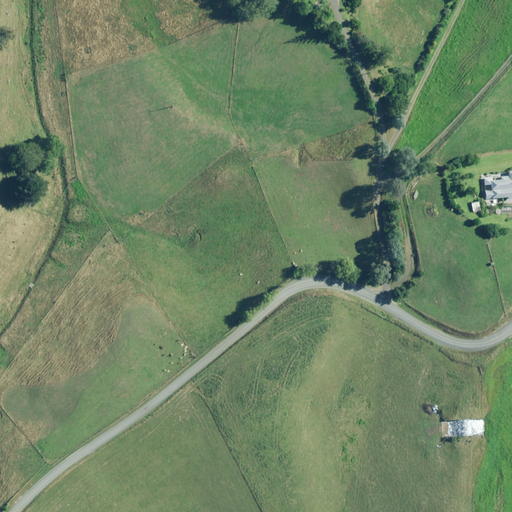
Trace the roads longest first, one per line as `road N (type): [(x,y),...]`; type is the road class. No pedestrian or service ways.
road 1 (unclassified): [(15,511),(279,298),(304,287),(344,287),(438,335),(478,339),(511,325)]
road 2 (track): [(511,51),(419,159),(381,190)]
